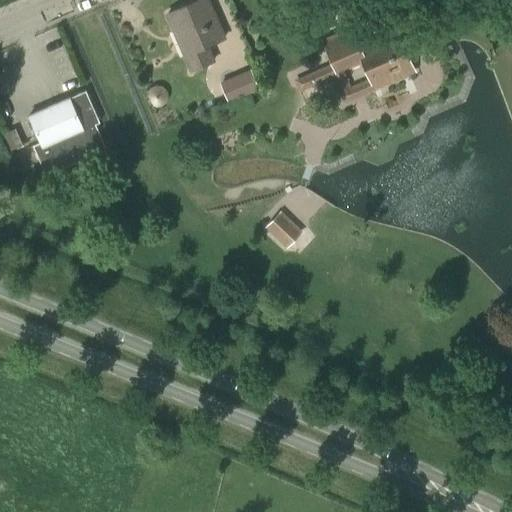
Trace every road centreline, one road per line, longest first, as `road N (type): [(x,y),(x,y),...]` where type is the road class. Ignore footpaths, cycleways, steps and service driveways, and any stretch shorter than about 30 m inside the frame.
road 1 (primary): [(494,511),(386,454),(0,287)]
road 2 (primary): [(0,322),(473,511)]
